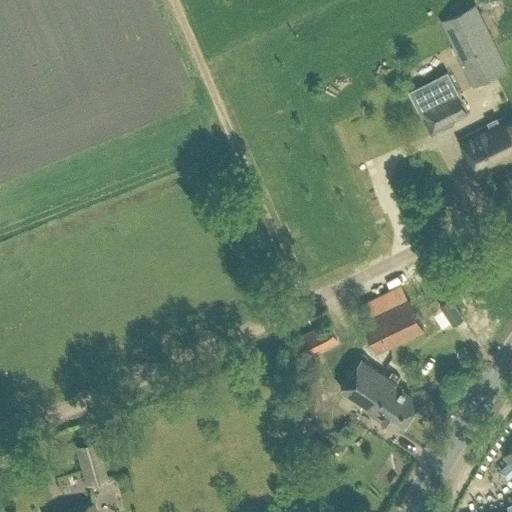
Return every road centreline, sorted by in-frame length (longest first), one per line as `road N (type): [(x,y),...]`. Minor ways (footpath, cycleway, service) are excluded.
road 1 (residential): [(0,434),(77,407),(511,201)]
road 2 (track): [(177,0),(305,303)]
road 3 (secondary): [(417,511),(437,466),(511,360)]
